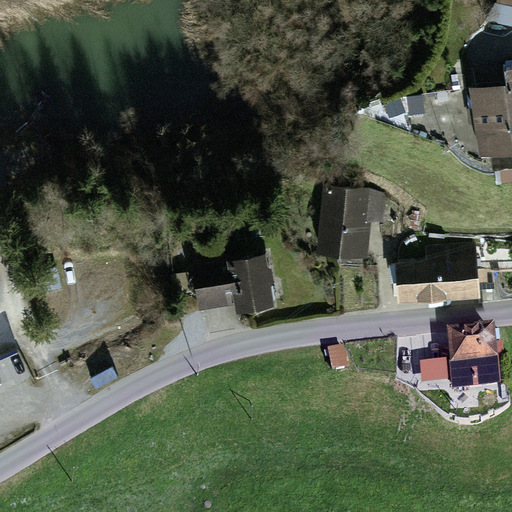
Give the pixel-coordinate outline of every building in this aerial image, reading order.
[(511,103),(508,85),(476,90),(485,151),(511,146),(511,103)] [(370,186),(323,181),(317,249),(368,254),(372,218),(384,220),(386,193),(370,186)] [(427,256),(395,258),(397,298),(480,292),(476,241),(426,245),(427,256)] [(265,249),(192,262),(200,306),(235,300),(236,310),(275,303),(265,249)] [(495,328),(448,333),(451,368),(498,364),(495,328)] [(347,350),(328,352),(331,377),(350,374),(347,350)]
